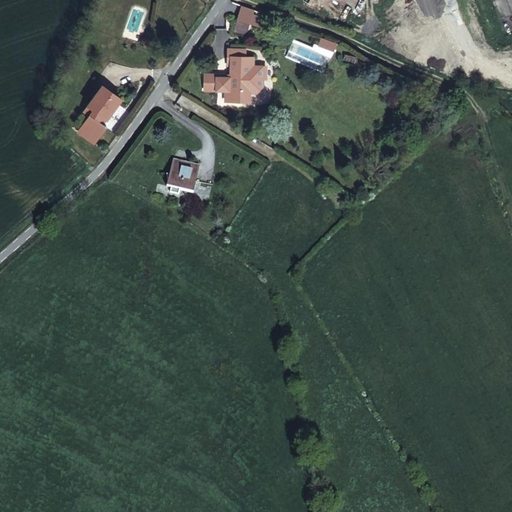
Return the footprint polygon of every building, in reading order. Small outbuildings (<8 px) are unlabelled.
[(253,29),(257,17),(245,13),(241,24),(253,29)] [(253,29),(241,24),(236,35),(248,41),(253,29)] [(234,59),(248,60),(248,51),(230,50),(230,68),(234,68),(234,59)] [(369,54),(357,50),(352,50),(350,58),(355,60),(357,64),(365,67),(369,54)] [(228,93),(227,104),(250,105),(250,95),(252,79),(255,80),(255,69),(256,61),(248,60),(234,59),(234,68),(233,77),(206,76),(206,91),(228,93)] [(364,71),(341,65),(337,78),(361,84),(364,71)] [(265,70),(255,69),(255,80),(252,79),(250,95),(257,96),(265,90),(265,70)] [(103,123),(116,102),(97,89),(84,110),(88,113),(74,135),(89,146),(100,129),(94,123),(97,118),(103,123)] [(181,195),(190,167),(178,163),(177,166),(165,162),(157,187),(160,188),(160,190),(168,193),(169,191),(181,195)]
